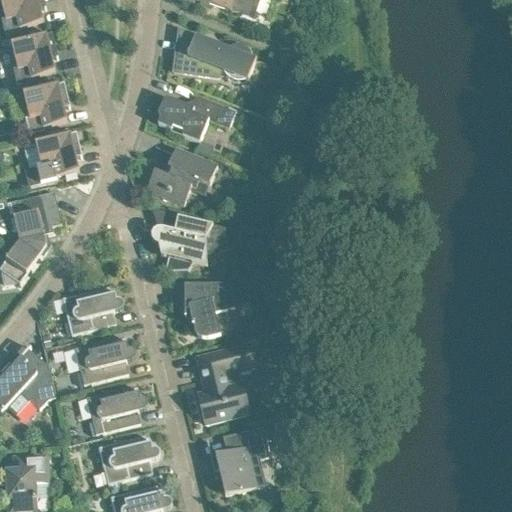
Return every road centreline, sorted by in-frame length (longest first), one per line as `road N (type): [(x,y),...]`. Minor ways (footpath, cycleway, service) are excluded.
road 1 (residential): [(200,511),(114,166)]
road 2 (residential): [(0,349),(62,273),(114,166)]
road 3 (residential): [(114,166),(142,85),(150,0)]
road 4 (residential): [(114,166),(75,0)]
